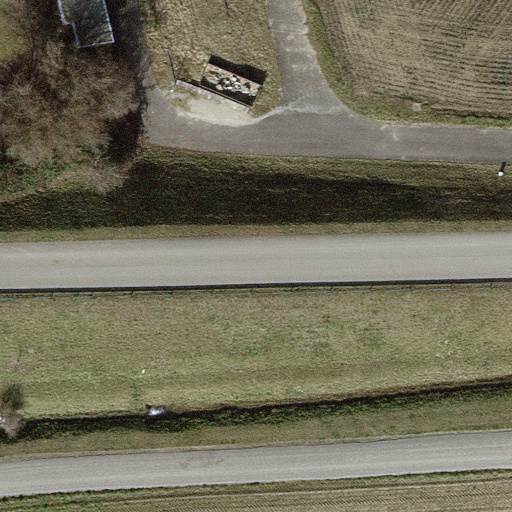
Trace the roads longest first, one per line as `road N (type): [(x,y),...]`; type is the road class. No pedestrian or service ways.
road 1 (track): [(0,474),(511,446)]
road 2 (unclassified): [(0,268),(511,258)]
